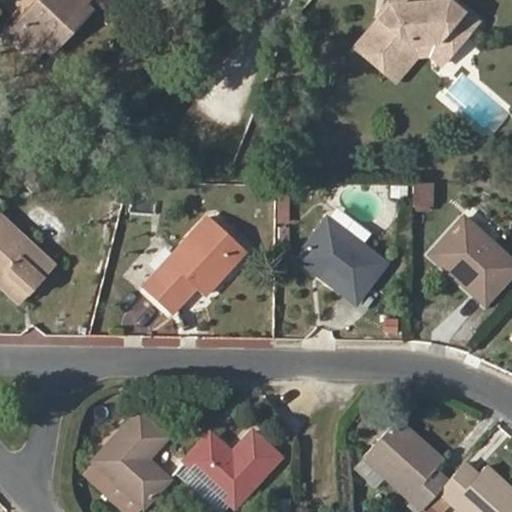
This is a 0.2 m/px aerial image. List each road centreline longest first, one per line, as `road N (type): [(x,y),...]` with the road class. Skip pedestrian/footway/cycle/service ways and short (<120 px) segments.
road 1 (residential): [(511,402),(423,369),(105,359)]
road 2 (residential): [(36,507),(60,400),(105,359)]
road 3 (track): [(279,0),(227,63),(199,138)]
road 4 (track): [(323,363),(324,511)]
